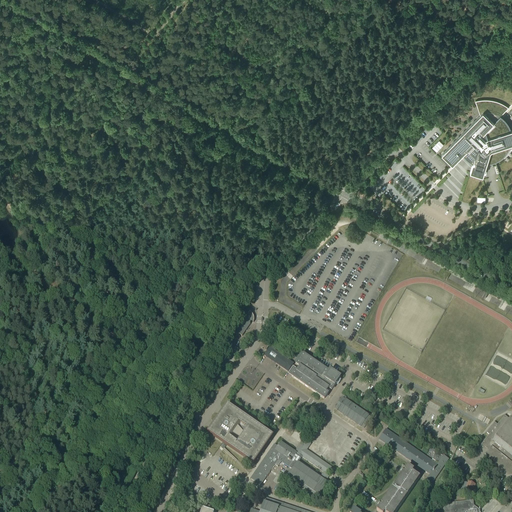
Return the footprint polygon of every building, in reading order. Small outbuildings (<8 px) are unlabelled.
[(440,156),(450,166),(461,156),(462,157),(463,159),(464,160),(465,161),(466,161),(468,163),(469,164),(471,165),(468,174),(480,178),(484,166),(487,167),(489,167),(491,166),(492,166),(494,165),(496,164),(497,163),(499,162),(501,161),(502,160),(503,159),(504,157),(505,156),(506,154),(508,151),(508,150),(509,149),(509,147),(511,146),(511,101),(509,101),(507,100),(506,100),(504,99),(502,99),(501,99),(499,99),(497,99),(496,99),(494,99),(493,99),(492,99),(491,99),(489,100),(487,100),(486,101),(484,101),(482,102),(481,103),(480,104),(478,105),(477,105),(475,106),(474,108),(473,109),(479,118),(440,156)] [(253,316),(252,315),(252,314),(251,313),(250,313),(249,312),(247,315),(244,313),(231,332),(239,338),(239,337),(238,337),(239,335),(242,337),(250,325),(249,324),(250,322),(252,323),(253,323),(253,322),(253,321),(253,320),(253,319),(253,318),(253,317),(253,316)] [(290,361),(289,361),(270,348),(265,356),(266,357),(279,366),(288,372),(293,364),(292,363),(293,363),(290,361)] [(329,372),(302,354),(300,357),(299,356),(296,360),(297,360),(298,360),(296,364),(300,367),(296,372),(295,371),(291,376),(324,399),(328,394),(326,392),(327,391),(328,391),(329,391),(329,390),(329,389),(332,390),(340,378),(330,371),(329,372)] [(338,411),(361,427),(364,429),(371,418),(368,416),(345,400),(345,401),(342,399),(335,409),(338,411)] [(273,437),(227,405),(209,433),(254,464),(273,437)] [(482,444),(485,446),(485,447),(486,447),(486,446),(490,449),(489,450),(485,455),(501,468),(509,475),(511,477),(511,419),(511,418),(509,420),(508,418),(505,416),(497,425),(494,423),(486,432),(486,433),(489,435),(483,442),(482,444)] [(432,484),(442,469),(443,467),(448,460),(443,456),(434,453),(433,453),(434,454),(432,461),(386,430),(379,440),(430,475),(427,480),(432,484)] [(271,449),(261,464),(260,465),(251,479),(253,480),(254,481),(255,481),(256,482),(260,485),(261,485),(270,472),(271,470),(275,465),(278,467),(281,462),(283,463),(284,464),(289,468),(291,469),(286,476),(287,476),(318,497),(325,487),(329,481),(327,480),(329,477),(329,476),(327,475),(330,471),(332,469),(332,468),(307,450),(311,444),(307,442),(304,439),(298,447),(297,449),(296,451),(295,452),(294,452),(293,451),(281,443),(280,444),(279,446),(278,448),(274,445),(273,446),(272,448),(271,449)] [(377,511),(378,511),(396,511),(420,478),(414,473),(412,473),(414,470),(408,466),(404,471),(402,469),(401,471),(403,473),(381,504),(379,503),(378,505),(380,506),(377,511)] [(471,494),(472,492),(475,485),(468,482),(464,491),(471,494)] [(305,511),(280,503),(266,498),(261,511),(257,511),(252,510),(250,511),(305,511)] [(479,511),(480,510),(474,506),(473,501),(443,504),(444,511),(479,511)]
